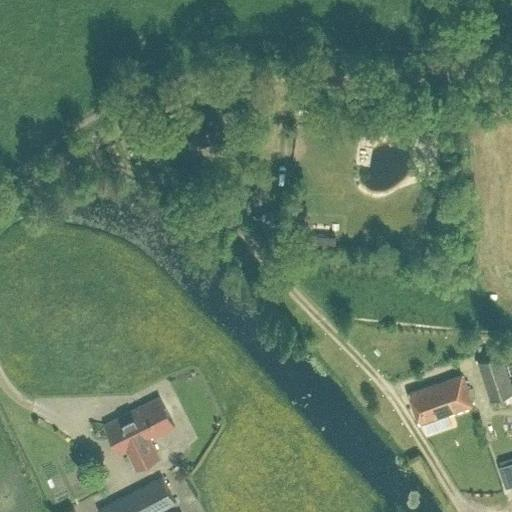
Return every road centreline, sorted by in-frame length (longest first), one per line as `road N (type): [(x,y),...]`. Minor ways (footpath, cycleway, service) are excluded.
road 1 (track): [(76,151),(188,182),(228,216),(373,370),(466,511)]
road 2 (track): [(0,206),(111,131),(195,95),(265,82),(511,78)]
